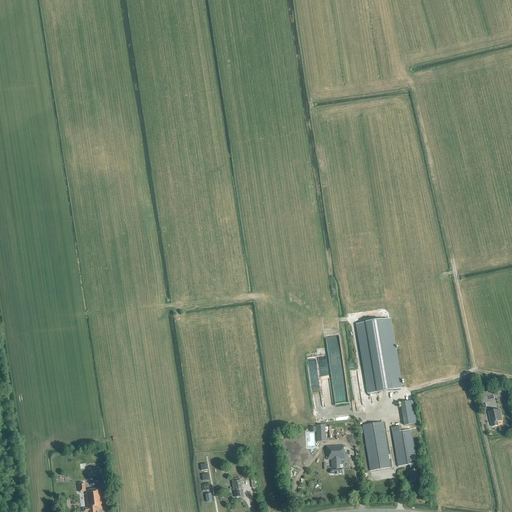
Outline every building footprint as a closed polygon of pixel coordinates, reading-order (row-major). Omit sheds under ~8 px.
[(401,389),(390,319),(357,324),(369,394),(401,389)] [(494,400),(493,394),(481,397),(482,402),(494,400)] [(416,424),(412,401),(401,403),(404,426),(416,424)] [(500,411),(489,414),(490,420),(491,420),(491,421),(490,422),(490,424),(492,424),(493,427),(498,426),(497,422),(498,422),(497,418),(501,418),(500,411)] [(370,472),(390,468),(383,423),(363,426),(370,472)] [(326,442),(325,425),(316,426),(317,443),(326,442)] [(410,471),(409,471),(411,482),(419,481),(417,470),(416,463),(411,464),(411,461),(417,460),(412,430),(402,432),(401,427),(392,428),(398,467),(409,465),(410,471)] [(339,460),(345,460),(347,459),(347,455),(345,455),(344,451),(343,447),(326,447),(327,460),(331,460),(332,470),(330,470),(331,474),(342,474),(342,469),(340,469),(339,460)] [(100,478),(99,470),(91,471),(91,473),(88,473),(89,479),(100,478)] [(234,491),(235,497),(240,497),(239,490),(243,490),(241,479),(232,481),(234,491)] [(83,511),(97,511),(97,510),(102,510),(100,488),(86,489),(85,482),(78,483),(79,491),(85,491),(87,508),(83,509),(83,511)]
